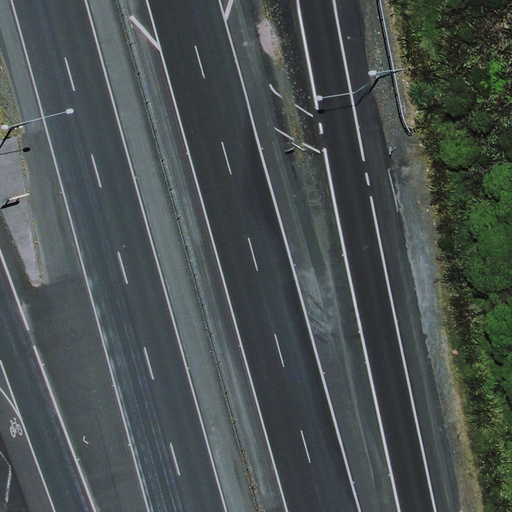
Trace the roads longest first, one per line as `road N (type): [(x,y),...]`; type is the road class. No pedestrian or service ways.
road 1 (motorway): [(184,0),(326,511)]
road 2 (motorway): [(186,511),(48,0)]
road 3 (motorway): [(316,0),(412,511)]
road 4 (motorway): [(72,511),(0,320)]
